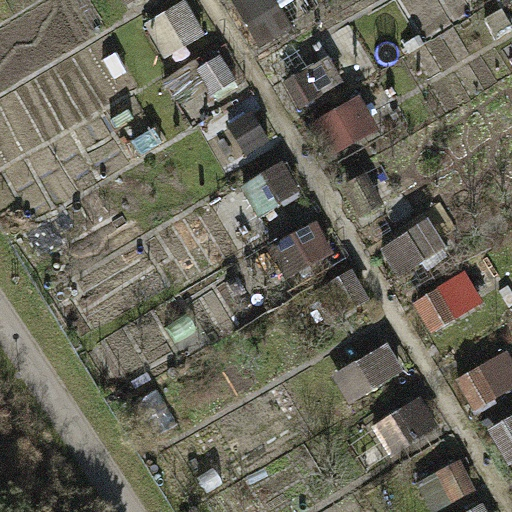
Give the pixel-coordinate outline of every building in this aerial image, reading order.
[(307,0),(240,0),(264,44),(316,15),(307,0)] [(188,2),(148,27),(166,57),(206,32),(188,2)] [(223,58),(198,73),(213,99),(238,84),(223,58)] [(362,99),(313,128),(330,158),(379,129),(362,99)] [(255,111),(206,140),(223,170),(272,141),(255,111)] [(283,165),(240,192),(259,222),(302,195),(283,165)] [(431,221),(382,250),(400,280),(449,251),(431,221)] [(318,224),(269,253),(286,283),(335,254),(318,224)] [(353,272),(304,301),(322,331),(371,302),(353,272)] [(461,279),(412,308),(430,338),(479,309),(461,279)] [(387,345),(338,374),(356,404),(405,374),(387,345)] [(511,366),(505,355),(456,385),(474,414),(511,391),(511,366)] [(424,397),(375,426),(393,456),(442,427),(424,397)] [(511,420),(489,434),(507,464),(511,460),(511,420)] [(457,465),(416,490),(429,511),(436,511),(472,491),(457,465)]
